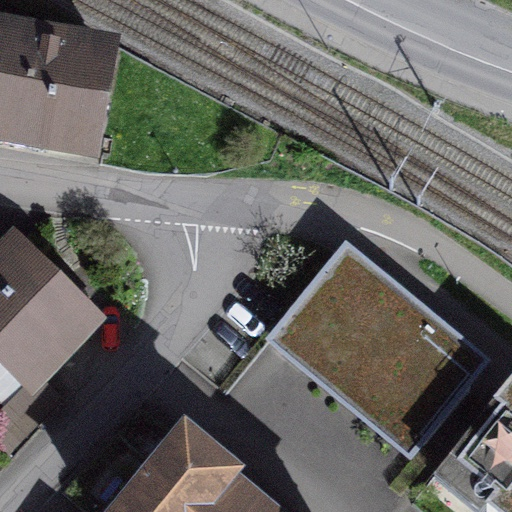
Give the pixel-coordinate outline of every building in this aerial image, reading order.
[(101,57),(0,41),(0,127),(88,141),(101,57)] [(97,316),(21,243),(0,264),(0,354),(32,384),(97,316)] [(332,272),(281,334),(421,449),(472,387),(332,272)] [(46,388),(0,433),(0,444),(10,454),(61,402),(46,388)] [(511,511),(511,404),(455,472),(503,511),(511,511)] [(127,511),(269,511),(185,442),(127,511)]
